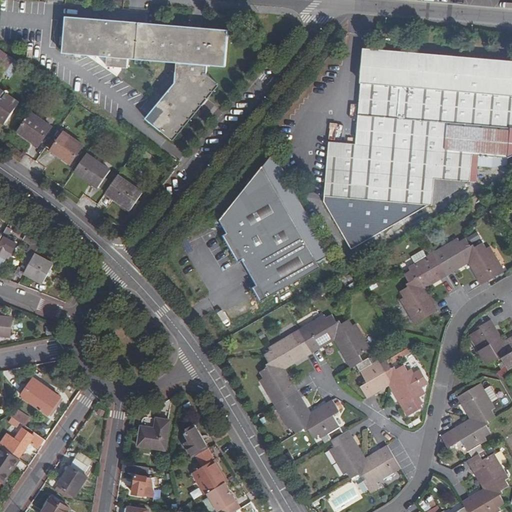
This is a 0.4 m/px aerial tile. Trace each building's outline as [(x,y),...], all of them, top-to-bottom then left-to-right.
[(228,31),(65,17),(62,53),(107,57),(107,66),(127,68),(128,59),(176,63),(174,83),(145,119),(170,139),(216,83),(205,74),(206,65),(225,66),(228,31)] [(508,158),(511,156),(511,62),(366,50),(357,145),(329,143),(324,202),(351,249),(429,205),(431,206),(434,179),(469,181),(472,155),(508,158)] [(18,103),(0,91),(0,121),(4,124),(18,103)] [(51,129),(31,114),(19,132),(26,137),(27,136),(40,144),(51,129)] [(37,149),(40,144),(27,136),(26,137),(19,132),(16,134),(37,149)] [(83,147),(64,133),(52,151),(70,165),(83,147)] [(110,171),(87,154),(75,171),(98,188),(110,171)] [(320,266),(262,166),(218,219),(226,232),(222,235),(224,237),(222,241),(225,246),(229,247),(232,250),(230,255),(232,259),(237,259),(238,262),(242,260),(256,285),(252,287),(254,289),(253,293),(255,298),(259,298),(261,301),(320,266)] [(141,193),(118,176),(106,194),(129,209),(141,193)] [(1,229),(6,232),(12,223),(7,220),(1,229)] [(10,235),(17,224),(13,221),(12,223),(6,232),(5,235),(0,243),(0,254),(6,258),(7,256),(9,257),(10,258),(19,243),(16,242),(18,240),(10,235)] [(28,253),(35,258),(37,254),(44,244),(29,233),(26,238),(34,244),(28,253)] [(504,271),(489,246),(487,247),(483,241),(475,245),(474,243),(471,245),(466,236),(460,240),(459,237),(425,258),(414,264),(408,268),(409,271),(403,274),(409,282),(406,283),(407,286),(398,291),(402,297),(399,298),(415,323),(437,310),(433,304),(431,305),(421,288),(438,277),(439,279),(453,270),(452,269),(469,258),(480,276),(478,277),(482,284),(504,271)] [(412,259),(414,264),(425,258),(422,253),(412,259)] [(0,265),(2,267),(9,257),(7,256),(6,258),(0,254),(0,265)] [(56,265),(37,254),(35,258),(27,272),(45,283),(56,265)] [(422,388),(430,383),(422,368),(414,373),(411,369),(409,370),(405,364),(397,369),(396,366),(392,368),(388,360),(381,364),(379,361),(372,364),(369,358),(364,361),(360,353),(371,347),(356,322),(353,324),(349,317),(341,321),(340,318),(336,320),(332,312),(325,316),(324,313),(304,323),(311,335),(299,342),(292,332),(267,345),(270,349),(264,352),(268,360),(265,361),(267,364),(258,368),(263,376),(259,378),(288,428),(291,426),(295,432),(304,428),(305,431),(308,429),(313,437),(318,434),(320,437),(327,434),(331,440),(337,437),(341,444),(329,450),(343,474),(346,473),(350,479),(359,474),(360,478),(362,477),(366,484),(364,486),(370,494),(378,490),(375,484),(394,473),(388,461),(394,458),(387,446),(381,450),(382,452),(364,462),(350,439),(352,437),(349,430),(343,433),(332,414),(338,411),(332,399),(325,403),(326,405),(309,415),(300,398),(302,397),(293,383),(291,384),(281,366),(304,353),(306,355),(319,348),(317,345),(335,335),(349,359),(347,360),(352,368),(356,366),(366,383),(361,386),(368,398),(374,394),(373,391),(390,381),(401,400),(398,401),(407,417),(422,408),(420,405),(425,402),(421,396),(425,394),(422,388)] [(0,338),(10,339),(12,320),(0,318),(0,338)] [(511,337),(502,344),(492,326),(494,325),(491,319),(479,327),(482,333),(472,338),(486,364),(497,357),(498,360),(502,358),(509,370),(511,367),(511,337)] [(61,397),(34,378),(22,397),(49,415),(61,397)] [(484,390),(481,384),(457,397),(460,404),(464,402),(474,419),(456,429),(455,427),(441,434),(448,447),(461,439),(471,457),(467,459),(471,467),(473,466),(487,490),(470,500),(469,498),(463,501),(466,506),(455,511),(443,511),(441,511),(472,511),(476,510),(477,511),(496,511),(499,511),(498,507),(504,504),(499,495),(502,494),(501,490),(509,486),(505,479),(508,478),(494,453),(483,460),(479,452),(484,449),(481,443),(487,440),(485,436),(491,433),(487,424),(489,423),(487,420),(496,415),(493,409),(495,408),(492,402),(484,390)] [(490,386),(484,390),(492,402),(498,399),(490,386)] [(16,411),(12,417),(28,427),(31,422),(16,411)] [(165,450),(170,421),(156,419),(155,429),(141,426),(137,446),(165,450)] [(196,457),(207,450),(193,427),(186,430),(185,434),(190,442),(186,444),(194,458),(196,457)] [(8,434),(0,445),(4,449),(19,459),(34,437),(23,429),(16,439),(8,434)] [(4,449),(0,454),(0,481),(3,483),(5,485),(22,461),(19,459),(4,449)] [(192,473),(205,495),(207,494),(225,483),(226,482),(219,471),(221,470),(207,450),(196,457),(202,467),(192,473)] [(81,454),(76,460),(89,468),(93,462),(81,454)] [(89,468),(76,460),(59,485),(67,490),(76,496),(88,478),(84,475),(89,468)] [(148,474),(149,468),(124,464),(123,472),(135,474),(135,472),(138,473),(138,476),(137,476),(136,483),(136,487),(135,493),(155,497),(156,492),(152,478),(148,477),(148,474)] [(225,483),(207,494),(218,511),(235,511),(236,511),(241,509),(225,483)] [(196,499),(204,494),(201,488),(192,492),(196,499)] [(67,490),(64,495),(68,498),(74,500),(76,496),(67,490)] [(68,511),(71,509),(53,498),(44,511),(68,511)]
